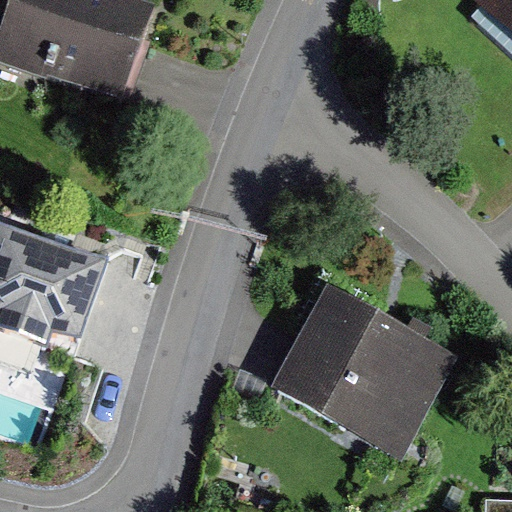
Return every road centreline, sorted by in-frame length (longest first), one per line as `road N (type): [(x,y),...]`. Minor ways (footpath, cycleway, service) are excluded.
road 1 (residential): [(139,511),(164,461),(246,176),(279,106)]
road 2 (residential): [(279,106),(472,261),(511,307)]
